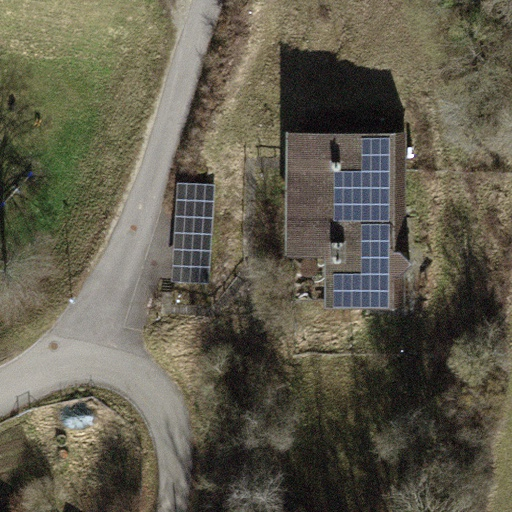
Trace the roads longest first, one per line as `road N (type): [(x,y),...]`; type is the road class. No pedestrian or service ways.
road 1 (unclassified): [(207,0),(124,277),(92,338)]
road 2 (unclassified): [(92,338),(155,397),(172,429),(172,511)]
